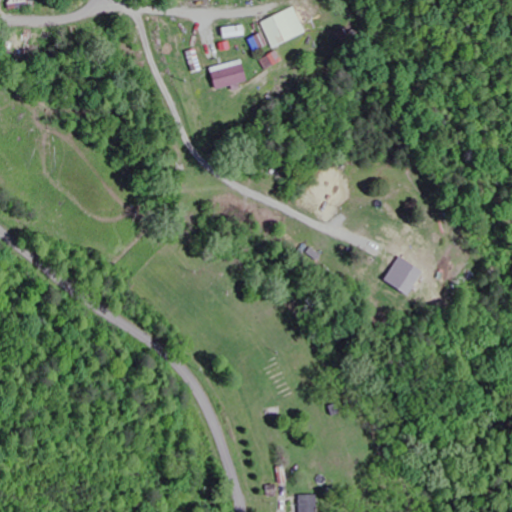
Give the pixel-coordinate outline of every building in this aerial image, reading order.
[(271,49),(306,34),(295,8),(260,22),(271,49)] [(248,41),(255,53),(268,46),(261,34),(248,41)] [(265,71),(282,62),(276,52),(259,61),(265,71)] [(213,90),(245,84),(241,63),(209,69),(213,90)] [(405,298),(421,272),(403,262),(388,288),(405,298)] [(295,496),(295,511),(315,511),(315,496),(295,496)]
